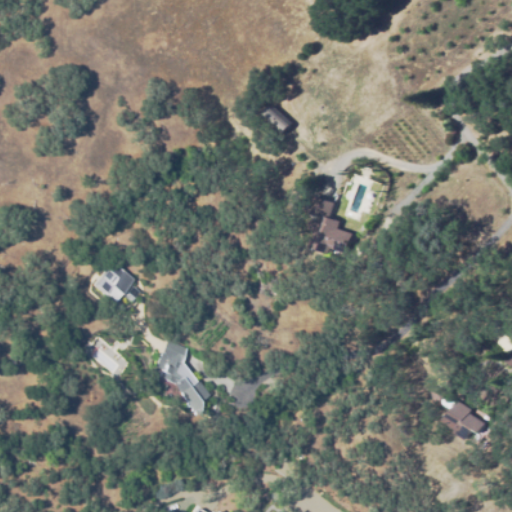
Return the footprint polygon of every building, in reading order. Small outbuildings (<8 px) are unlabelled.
[(283,134),(261,116),(270,106),(291,123),(283,134)] [(344,254),(330,249),(328,254),(308,247),(313,232),(306,229),(309,219),(317,221),(318,216),(310,214),(316,197),(333,203),(328,218),(339,221),(336,229),(352,234),(344,254)] [(111,303),(91,286),(110,263),(131,280),(111,303)] [(192,407),(188,400),(184,404),(170,384),(157,379),(160,371),(153,368),(164,340),(186,349),(177,370),(177,374),(183,369),(192,380),(194,378),(207,396),(192,407)] [(511,367),(503,362),(511,347),(511,367)] [(466,441),(454,433),(455,431),(441,423),(449,410),(441,405),(440,400),(433,403),(430,393),(432,386),(449,396),(447,399),(454,403),(455,401),(470,410),(468,414),(478,420),(483,413),(490,417),(485,426),(484,425),(478,434),(473,430),(466,441)]
